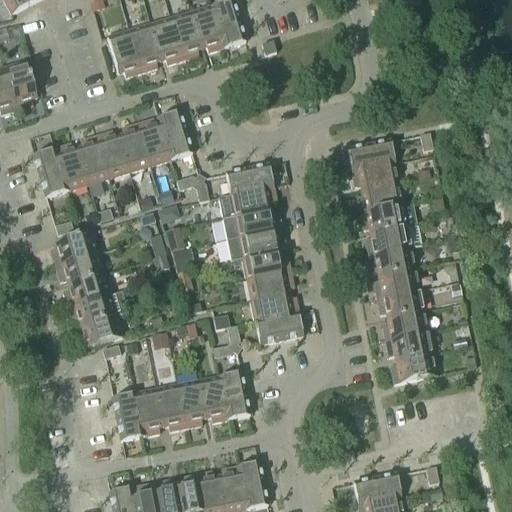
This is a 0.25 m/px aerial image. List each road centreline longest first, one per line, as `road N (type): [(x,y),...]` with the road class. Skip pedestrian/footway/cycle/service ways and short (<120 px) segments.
road 1 (residential): [(290,138),(235,146),(216,92),(205,83),(0,143)]
road 2 (residential): [(296,433),(294,416),(332,345),(290,138)]
road 3 (residential): [(14,511),(15,489),(296,433)]
road 4 (residential): [(290,138),(313,120),(373,103),(353,0)]
